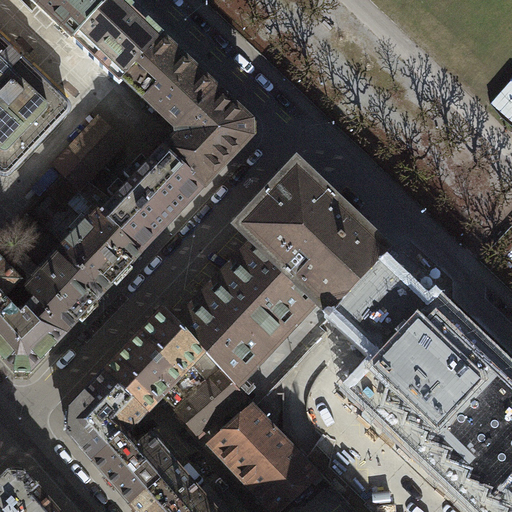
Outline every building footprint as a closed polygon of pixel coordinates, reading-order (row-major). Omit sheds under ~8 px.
[(31,0),(74,41),(112,0),(31,0)] [(119,0),(112,0),(74,41),(111,76),(120,84),(124,80),(161,40),(152,30),(119,0)] [(0,173),(2,175),(6,176),(9,175),(69,112),(69,108),(68,104),(0,39),(0,173)] [(176,131),(215,90),(161,40),(124,80),(176,131)] [(511,81),(491,104),(511,122),(511,81)] [(164,150),(204,188),(251,138),(251,124),(215,90),(176,131),(176,138),(164,150)] [(122,145),(98,120),(69,151),(93,176),(122,145)] [(99,213),(141,255),(204,188),(164,150),(139,176),(131,168),(124,175),(133,183),(127,189),(128,189),(115,203),(88,182),(78,192),(99,213)] [(93,176),(69,151),(54,167),(63,176),(78,192),(88,182),(93,176)] [(256,242),(178,325),(204,353),(221,371),(236,387),(318,300),(333,314),(382,262),(388,255),(374,241),(310,181),(298,169),(241,228),(254,240),(256,242)] [(78,192),(63,176),(48,192),(64,207),(78,192)] [(141,255),(99,213),(90,222),(89,220),(62,249),(104,294),(141,255)] [(27,214),(13,228),(27,241),(41,227),(27,214)] [(43,232),(25,250),(39,264),(57,246),(43,232)] [(104,294),(62,249),(34,278),(36,280),(26,289),(36,299),(68,332),(104,294)] [(0,318),(13,306),(5,297),(20,282),(0,260),(0,318)] [(511,511),(511,373),(449,314),(436,302),(430,308),(400,280),(391,271),(382,262),(333,314),(343,324),(353,334),(379,359),(384,363),(377,370),(374,367),(352,389),(479,511),(511,511)] [(30,373),(68,332),(36,299),(24,311),(18,312),(13,306),(0,318),(0,355),(16,373),(30,373)] [(111,366),(104,373),(147,415),(155,406),(180,379),(204,353),(178,325),(164,310),(111,366)] [(221,371),(175,411),(183,419),(200,437),(246,397),(236,387),(221,371)] [(69,434),(92,461),(125,432),(127,435),(147,415),(104,373),(88,391),(71,409),(69,434)] [(317,484),(323,478),(256,408),(213,445),(276,511),(313,479),(317,484)] [(137,446),(127,435),(125,432),(92,461),(113,485),(131,506),(177,466),(150,435),(137,446)] [(328,434),(316,445),(331,461),(343,449),(328,434)] [(217,511),(177,466),(131,506),(136,511),(217,511)] [(0,511),(57,511),(24,474),(9,474),(0,482),(0,511)]
